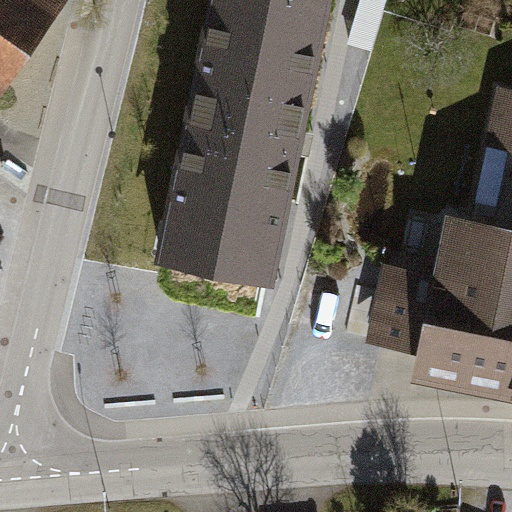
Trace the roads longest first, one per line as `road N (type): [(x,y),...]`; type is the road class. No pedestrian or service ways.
road 1 (residential): [(16,480),(414,451),(511,454)]
road 2 (residential): [(119,0),(21,417),(16,480)]
